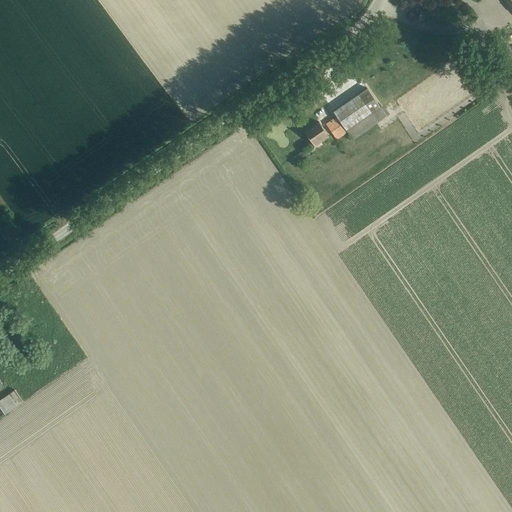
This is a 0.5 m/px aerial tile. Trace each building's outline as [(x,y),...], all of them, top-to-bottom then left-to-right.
[(350,79),(347,73),(344,75),(340,67),(327,73),(334,87),(350,79)] [(333,111),(352,139),(386,116),(367,88),(333,111)] [(304,131),(314,145),(328,136),(319,122),(304,131)] [(310,156),(305,147),(293,155),(298,163),(310,156)] [(23,402),(15,390),(0,399),(0,407),(5,414),(23,402)]
